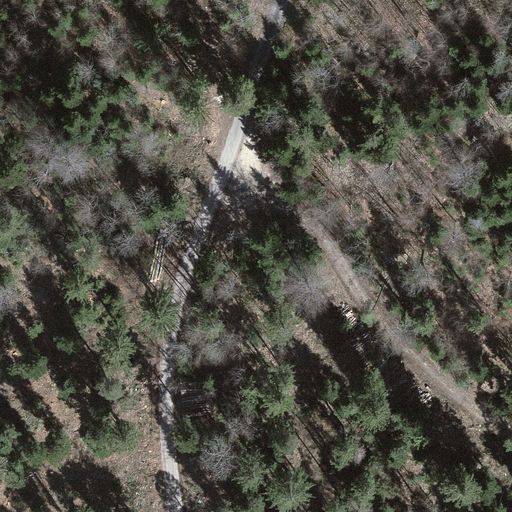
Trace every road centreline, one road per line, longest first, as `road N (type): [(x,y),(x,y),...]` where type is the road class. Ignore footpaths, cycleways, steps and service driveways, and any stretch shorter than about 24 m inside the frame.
road 1 (track): [(176,511),(167,352),(188,264),(283,0)]
road 2 (track): [(216,186),(284,203),(309,218),(391,337),(511,436)]
